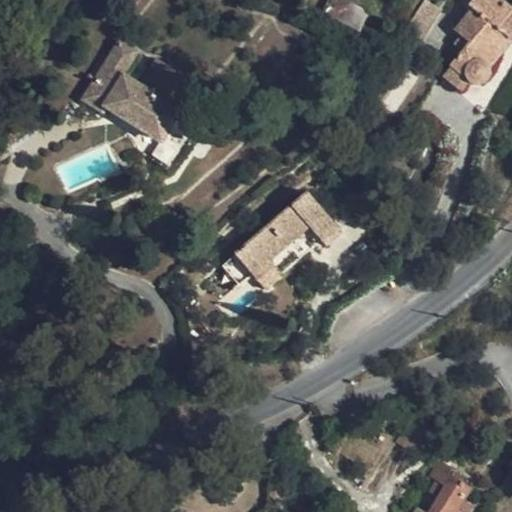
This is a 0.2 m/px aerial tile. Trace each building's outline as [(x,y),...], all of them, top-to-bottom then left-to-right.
[(331,0),(323,16),(340,24),(350,3),(342,0),(331,0)] [(472,44),(464,54),(445,77),(461,90),(468,82),(473,86),(480,87),(485,84),(489,81),(492,75),(491,70),(490,65),(511,39),(511,11),(498,0),(476,0),(470,8),(473,11),(457,30),(462,35),(472,44)] [(370,12),(350,3),(340,24),(360,33),(370,12)] [(453,45),(464,54),(472,44),(462,35),(453,45)] [(122,76),(136,53),(120,42),(83,100),(102,112),(106,106),(161,142),(198,85),(173,68),(170,72),(157,63),(141,88),(122,76)] [(230,261),(246,280),(252,274),(265,290),(279,278),(267,263),(310,227),(327,245),(341,233),(309,194),(230,261)] [(239,285),(246,280),(230,261),(223,267),(239,285)] [(413,449),(427,428),(414,418),(399,441),(413,449)] [(469,511),(473,508),(464,501),(471,490),(449,477),(453,470),(441,463),(431,479),(446,487),(431,511),(417,511),(416,511),(469,511)] [(427,509),(440,486),(431,481),(418,504),(427,509)] [(403,488),(397,503),(409,506),(414,493),(403,488)]
